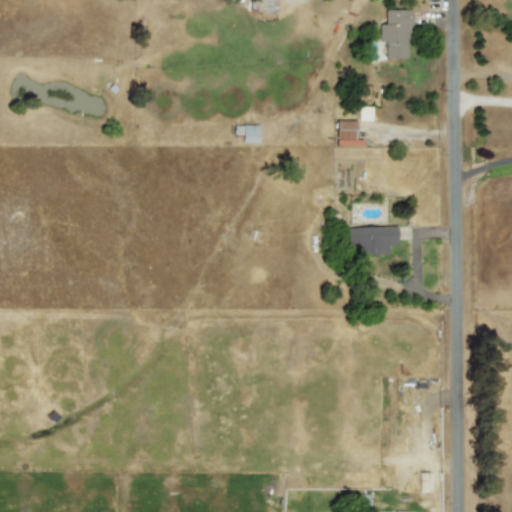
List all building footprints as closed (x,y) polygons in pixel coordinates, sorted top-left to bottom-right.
[(276,11),(276,0),(249,0),(249,11),(276,11)] [(384,58),(405,58),(405,36),(410,36),(410,9),(383,9),(383,24),(377,24),(378,41),(383,41),(384,58)] [(353,144),(352,120),(333,121),(334,144),(353,144)] [(256,125),(240,125),(240,143),(256,143),(256,125)] [(387,254),(387,245),(395,245),(394,226),(345,227),(346,255),(387,254)]
